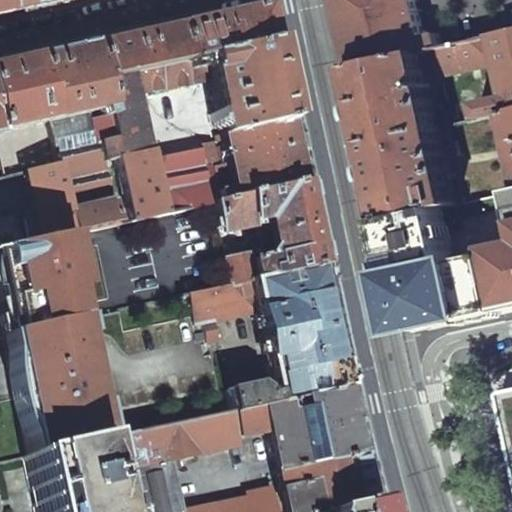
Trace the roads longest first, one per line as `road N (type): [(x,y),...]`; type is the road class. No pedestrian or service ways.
road 1 (residential): [(282,0),(399,511)]
road 2 (residential): [(482,511),(463,376),(481,354),(511,347)]
road 3 (residential): [(185,0),(0,41)]
